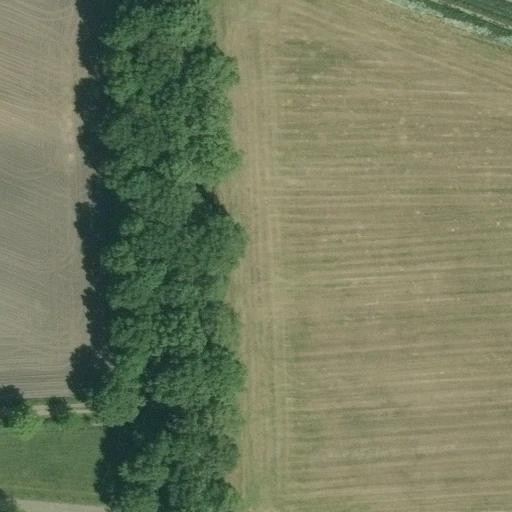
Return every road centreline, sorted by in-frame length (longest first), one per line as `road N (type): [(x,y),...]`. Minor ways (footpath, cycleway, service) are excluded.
road 1 (unclassified): [(200,511),(182,0)]
road 2 (unknown): [(196,401),(0,411)]
